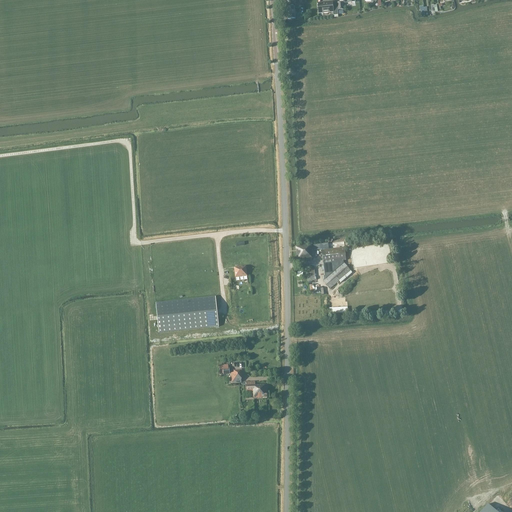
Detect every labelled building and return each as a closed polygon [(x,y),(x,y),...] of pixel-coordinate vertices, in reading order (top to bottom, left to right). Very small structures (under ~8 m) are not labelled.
[(337,8),(333,8),(332,2),(317,4),(318,14),(333,12),(333,16),(334,16),(334,17),(338,17),(338,15),(337,8)] [(297,10),(295,10),(294,6),(286,7),(287,19),(295,19),(295,14),(297,14),(297,10)] [(311,245),(295,247),(297,262),(312,260),(311,251),(321,250),(322,256),(323,263),(324,263),(326,279),(325,279),(323,282),(329,289),(350,271),(344,264),(344,263),(344,261),(346,261),(344,242),(311,246),(311,245)] [(246,266),(238,267),(238,268),(234,269),(235,278),(247,276),(246,266)] [(225,267),(197,270),(199,287),(228,283),(225,267)] [(314,269),(306,270),(307,281),(315,281),(314,269)] [(216,297),(156,303),(159,333),(219,327),(216,297)] [(241,373),(231,374),(231,383),(241,382),(241,373)] [(253,399),(267,398),(267,392),(266,392),(266,384),(255,385),(255,382),(246,383),(247,386),(246,386),(246,392),(252,391),(252,394),(253,394),(253,399)]
